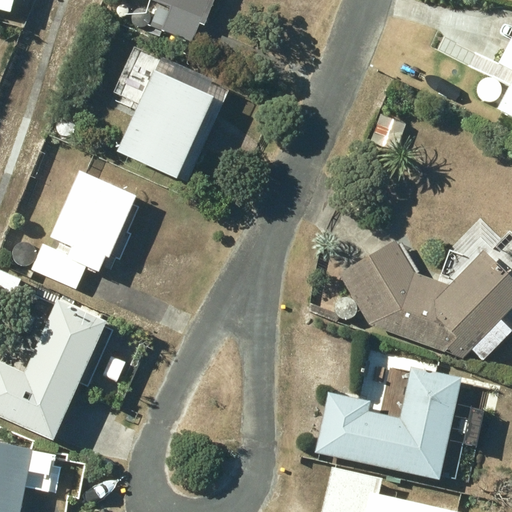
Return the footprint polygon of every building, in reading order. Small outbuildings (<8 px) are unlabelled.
[(115,9),(128,18),(134,8),(120,0),(115,9)] [(160,0),(150,24),(160,28),(161,26),(189,38),(205,0),(160,0)] [(508,81),(497,102),(511,109),(511,35),(492,73),(508,81)] [(214,91),(207,87),(212,76),(161,52),(117,146),(176,173),(214,91)] [(381,112),(371,138),(395,148),(405,121),(381,112)] [(132,200),(137,189),(79,165),(51,232),(71,240),(67,250),(42,240),(31,266),(75,285),(85,261),(98,267),(105,250),(120,257),(132,228),(127,226),(137,203),(132,200)] [(511,325),(511,324),(501,314),(511,302),(511,272),(484,245),(449,281),(415,268),(395,236),(339,270),(369,320),(445,349),(447,343),(454,350),(462,354),(472,344),(483,356),(511,325)] [(0,357),(0,411),(53,435),(78,378),(88,383),(112,327),(104,323),(108,315),(56,293),(24,368),(0,357)] [(458,382),(460,374),(410,363),(400,413),(368,406),(370,397),(328,388),(315,448),(439,475),(439,472),(454,475),(462,440),(476,443),(484,408),(469,405),(473,385),(458,382)] [(0,511),(18,511),(23,485),(55,491),(59,464),(53,463),(55,453),(31,449),(32,443),(0,436),(0,511)] [(444,511),(364,494),(365,488),(330,480),(322,511),(444,511)]
